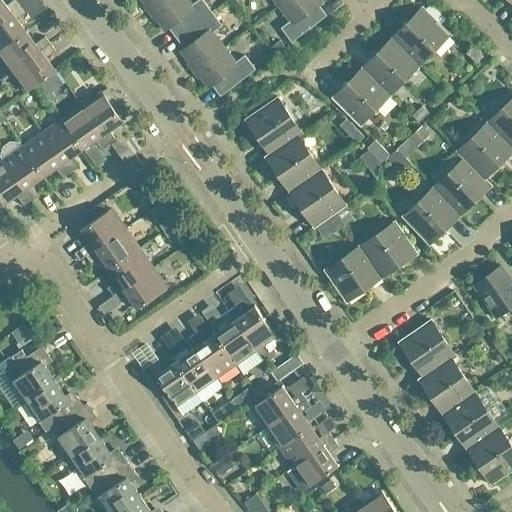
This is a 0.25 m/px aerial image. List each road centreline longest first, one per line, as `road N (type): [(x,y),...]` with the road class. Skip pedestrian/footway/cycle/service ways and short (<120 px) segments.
road 1 (tertiary): [(330,360),(77,0)]
road 2 (residential): [(511,202),(330,360)]
road 3 (residential): [(222,511),(106,356)]
road 4 (tertiary): [(445,511),(330,360)]
road 5 (residential): [(106,356),(238,262)]
road 6 (residential): [(26,244),(152,155)]
road 7 (residential): [(106,356),(26,244)]
